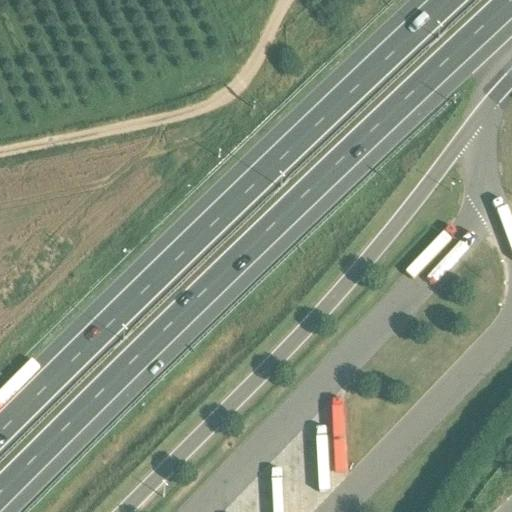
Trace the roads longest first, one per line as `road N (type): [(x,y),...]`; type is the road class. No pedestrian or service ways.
road 1 (motorway): [(0,503),(511,10)]
road 2 (motorway): [(442,0),(0,423)]
road 3 (track): [(181,0),(28,146)]
